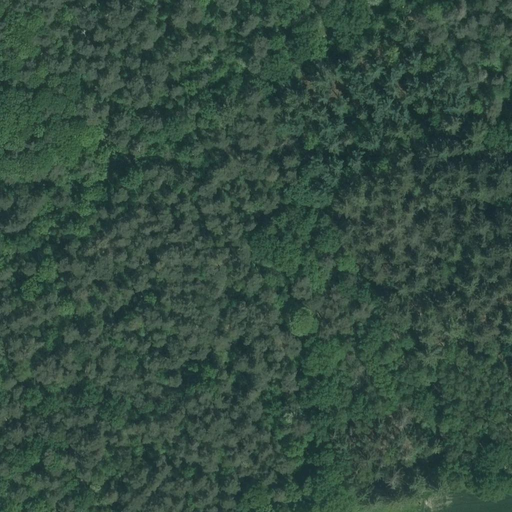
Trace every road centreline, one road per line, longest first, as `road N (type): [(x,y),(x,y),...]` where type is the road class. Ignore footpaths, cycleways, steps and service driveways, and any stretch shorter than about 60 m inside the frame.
road 1 (track): [(124,171),(387,0)]
road 2 (track): [(124,171),(41,0)]
road 3 (track): [(0,252),(124,171)]
